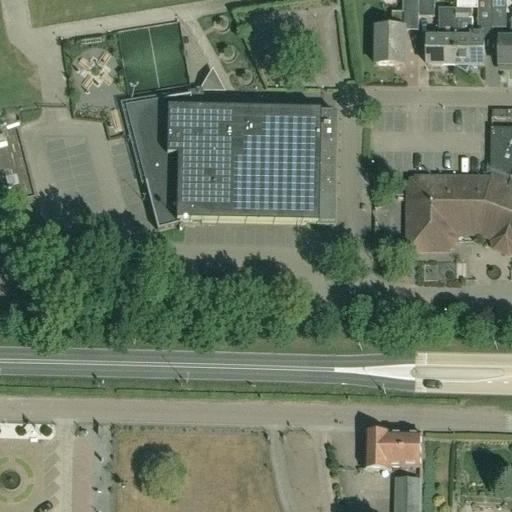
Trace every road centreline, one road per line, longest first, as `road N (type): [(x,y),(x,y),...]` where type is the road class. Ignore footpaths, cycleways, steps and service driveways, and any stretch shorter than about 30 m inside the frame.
road 1 (unclassified): [(511,423),(0,407)]
road 2 (primary): [(348,371),(0,361)]
road 3 (unclassified): [(365,288),(176,284),(178,251),(129,250)]
road 4 (unclassified): [(365,288),(364,228),(347,227),(354,97)]
road 5 (primary): [(348,371),(409,386),(511,383)]
road 6 (primary): [(511,367),(411,359),(348,371)]
road 7 (residential): [(511,98),(354,97)]
road 8 (unclassified): [(511,294),(365,288)]
